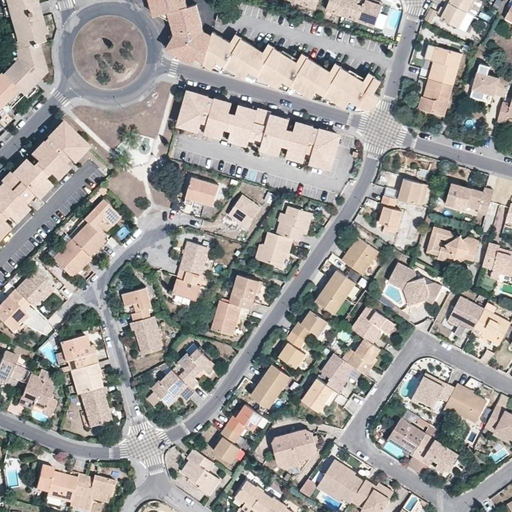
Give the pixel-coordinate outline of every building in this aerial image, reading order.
[(37,5),(35,0),(5,0),(7,6),(8,7),(12,24),(15,34),(11,35),(15,49),(18,59),(15,59),(14,60),(16,62),(3,74),(23,95),(32,85),(35,82),(25,72),(32,65),(41,74),(45,71),(44,66),(38,44),(44,42),(42,35),(45,34),(43,26),(40,17),(30,20),(31,23),(28,24),(23,5),(26,4),(27,8),(37,5)] [(186,0),(154,0),(157,11),(167,16),(169,15),(173,14),(181,40),(176,41),(181,56),(193,53),(194,58),(204,61),(212,34),(203,32),(194,3),(188,5),(186,0)] [(302,0),(301,4),(317,10),(320,0),(302,0)] [(333,0),(329,11),(344,17),(350,0),(333,0)] [(350,0),(344,17),(360,22),(368,0),(350,0)] [(377,1),(373,0),(368,0),(360,22),(377,28),(384,7),(376,4),(377,1)] [(445,0),(447,1),(467,11),(472,0),(445,0)] [(442,15),(441,18),(459,27),(468,11),(467,11),(447,1),(440,14),(442,15)] [(40,17),(37,5),(27,8),(26,4),(23,5),(28,24),(31,23),(30,20),(40,17)] [(232,11),(220,7),(216,20),(228,24),(232,11)] [(430,7),(425,19),(431,22),(436,10),(430,7)] [(176,41),(181,40),(173,14),(169,15),(175,38),(176,41)] [(212,32),(212,34),(204,61),(204,63),(210,66),(214,59),(220,62),(232,43),(212,32)] [(243,37),(237,34),(232,43),(238,46),(242,39),(243,37)] [(175,38),(170,39),(176,58),(181,56),(176,41),(175,38)] [(242,39),(238,46),(226,66),(240,74),(250,79),(254,73),(265,52),(242,39)] [(223,72),(226,66),(238,46),(232,43),(220,62),(216,70),(223,72)] [(276,47),(270,44),(265,52),(272,56),(275,49),(276,47)] [(433,62),(437,62),(435,72),(431,71),(428,79),(452,86),(460,54),(436,47),(432,61),(433,62)] [(307,92),(316,97),(320,91),(328,95),(341,102),(349,107),(353,101),(360,105),(368,109),(376,103),(378,97),(374,94),(380,81),(374,77),(370,84),(363,81),(341,68),(336,75),(330,71),(307,59),(304,64),(298,61),(275,49),(272,56),(265,52),(254,73),(263,77),(275,84),(283,88),(286,82),(294,86),(307,92)] [(298,61),(304,64),(307,59),(308,57),(302,53),(298,61)] [(220,62),(214,59),(210,66),(216,70),(220,62)] [(341,66),(335,63),(330,71),(336,75),(341,68),(341,66)] [(41,74),(32,65),(25,72),(34,81),(41,74)] [(238,76),(240,74),(226,66),(223,72),(238,76)] [(375,76),(368,72),(363,81),(370,84),(374,77),(375,76)] [(500,77),(499,78),(478,72),(475,79),(473,89),(495,95),(495,94),(505,96),(509,79),(500,77)] [(12,105),(23,95),(3,74),(2,73),(0,74),(0,97),(1,98),(3,97),(12,105)] [(250,79),(249,80),(259,82),(263,77),(254,73),(250,79)] [(263,77),(259,82),(274,87),(275,84),(263,77)] [(426,88),(430,89),(428,98),(424,97),(422,97),(419,109),(444,116),(452,86),(428,79),(426,88)] [(291,92),(294,86),(286,82),(283,88),(282,89),(291,92)] [(35,88),(32,85),(23,95),(26,98),(35,88)] [(305,96),(307,92),(294,86),(291,92),(305,96)] [(316,97),(316,98),(325,101),(328,95),(320,91),(316,97)] [(268,115),(265,125),(253,122),(256,111),(237,106),(234,116),(227,114),(230,104),(212,99),(212,101),(206,99),(206,98),(190,93),(188,102),(184,101),(180,116),(184,117),(181,127),(197,132),(198,129),(200,122),(205,123),(203,131),(203,134),(221,139),(223,129),(230,131),(227,140),(247,146),(248,143),(250,136),(261,139),(259,146),(258,149),(278,155),(281,145),(287,147),(285,157),(301,162),(302,159),(304,152),(310,154),(308,161),(308,164),(324,169),(327,159),(330,160),(334,145),(331,144),(333,133),(317,129),(317,131),(310,129),(311,127),(295,123),(292,133),(284,131),(287,120),(268,115)] [(328,95),(325,101),(339,105),(341,102),(328,95)] [(0,105),(6,111),(12,105),(3,97),(1,98),(0,97),(0,105)] [(511,99),(510,105),(503,102),(497,122),(506,124),(508,117),(509,114),(511,115),(511,99)] [(349,107),(348,108),(357,111),(360,105),(353,101),(349,107)] [(268,115),(269,111),(257,108),(256,111),(253,122),(265,125),(268,115)] [(22,184),(12,193),(3,184),(0,186),(0,237),(9,228),(2,221),(7,215),(15,222),(28,209),(25,205),(20,201),(30,192),(34,196),(37,199),(43,193),(51,185),(44,178),(49,173),(56,180),(61,175),(69,167),(66,164),(62,160),(64,156),(69,161),(72,163),(84,151),(76,143),(79,139),(70,130),(66,134),(58,127),(46,139),(48,141),(45,143),(43,142),(31,155),(38,162),(33,167),(25,161),(12,174),(22,184)] [(250,136),(248,143),(259,146),(261,139),(250,136)] [(308,161),(310,154),(304,152),(302,159),(308,161)] [(1,182),(3,184),(12,193),(22,184),(12,174),(10,173),(1,182)] [(213,205),(219,184),(192,177),(187,197),(195,200),(206,203),(213,205)] [(420,206),(427,186),(403,178),(397,200),(420,206)] [(445,203),(465,208),(467,205),(478,209),(477,212),(486,215),(494,189),(484,187),(483,191),(471,188),(470,191),(466,190),(464,186),(458,184),(457,188),(451,186),(445,203)] [(34,196),(30,192),(20,201),(25,205),(34,196)] [(396,228),(401,212),(392,209),(395,199),(382,195),(379,206),(382,206),(379,217),(377,223),(384,225),(396,228)] [(260,208),(244,197),(231,216),(247,227),(260,208)] [(92,229),(102,219),(112,227),(120,218),(102,201),(83,220),(87,224),(92,229)] [(465,210),(465,208),(445,203),(444,208),(450,209),(464,213),(465,210)] [(303,234),(305,229),(308,230),(313,213),(288,207),(286,214),(284,223),(280,222),(277,234),(294,239),(301,241),(303,234)] [(87,224),(72,241),(89,257),(105,241),(92,229),(87,224)] [(429,248),(440,251),(438,257),(437,259),(453,263),(454,261),(455,258),(462,253),(465,257),(473,259),(478,241),(473,238),(468,237),(464,239),(460,242),(458,238),(455,237),(456,234),(439,229),(438,232),(433,231),(429,248)] [(272,232),(267,231),(263,245),(259,244),(255,259),(256,259),(273,264),(282,266),(286,253),(289,254),(291,248),(294,239),(277,234),(272,232)] [(377,250),(357,236),(341,260),(362,274),(377,250)] [(91,259),(89,257),(72,241),(53,261),(55,262),(71,278),(76,273),(77,274),(91,259)] [(107,243),(105,241),(89,257),(91,259),(107,243)] [(208,248),(188,242),(179,269),(200,275),(205,258),(208,248)] [(492,271),(500,273),(511,276),(511,253),(509,253),(508,255),(501,252),(502,249),(499,248),(499,246),(489,243),(482,266),(492,269),(492,271)] [(429,248),(427,254),(438,257),(440,251),(429,248)] [(454,261),(458,262),(465,257),(462,253),(455,258),(454,261)] [(426,284),(423,276),(415,278),(412,270),(397,262),(387,281),(399,288),(403,290),(404,295),(415,301),(425,299),(433,303),(441,286),(434,282),(426,284)] [(172,293),(174,294),(193,300),(196,300),(203,276),(200,275),(179,269),(172,293)] [(329,277),(325,283),(345,297),(356,281),(337,269),(334,275),(332,279),(329,277)] [(492,271),(490,277),(498,280),(500,273),(492,271)] [(32,307),(40,300),(41,301),(43,302),(54,291),(35,272),(16,291),(31,305),(32,307)] [(263,282),(239,276),(232,297),(251,302),(254,293),(257,293),(259,294),(263,282)] [(320,295),(316,301),(334,313),(345,297),(325,283),(321,289),(323,291),(320,295)] [(125,307),(139,303),(141,312),(133,314),(135,322),(150,318),(148,308),(151,307),(146,288),(122,294),(125,307)] [(399,288),(402,304),(409,308),(422,303),(425,299),(415,301),(404,295),(403,290),(399,288)] [(0,307),(0,321),(8,329),(14,323),(19,328),(21,330),(25,326),(23,324),(29,318),(24,313),(31,305),(16,291),(0,307)] [(474,326),(484,307),(460,295),(449,316),(460,323),(472,329),(474,326)] [(41,301),(40,300),(32,307),(34,308),(41,301)] [(220,301),(219,304),(213,325),(212,329),(231,334),(236,315),(239,316),(242,307),(220,301)] [(381,334),(380,331),(381,328),(385,331),(391,322),(366,305),(350,328),(364,338),(371,343),(375,337),(379,337),(381,334)] [(474,326),(483,331),(492,336),(491,339),(499,343),(511,321),(484,307),(474,326)] [(306,317),(302,324),(312,331),(318,335),(328,321),(312,310),(306,317)] [(239,316),(236,315),(231,334),(233,335),(239,316)] [(135,331),(138,330),(143,345),(139,346),(142,356),(162,350),(159,340),(163,339),(158,324),(156,316),(150,318),(135,322),(130,323),(132,331),(135,331)] [(449,316),(448,319),(458,326),(460,323),(449,316)] [(300,322),(297,325),(309,334),(312,331),(302,324),(300,322)] [(394,323),(391,322),(385,331),(388,332),(394,323)] [(8,329),(13,334),(19,328),(14,323),(8,329)] [(297,325),(293,331),(305,340),(309,334),(297,325)] [(301,345),(305,340),(293,331),(289,337),(301,345)] [(483,331),(481,334),(491,339),(492,336),(483,331)] [(60,342),(65,362),(94,353),(92,345),(88,346),(85,347),(81,336),(60,342)] [(287,339),(290,342),(299,348),(301,345),(289,337),(287,339)] [(374,363),(371,361),(374,356),(380,348),(371,343),(364,338),(348,362),(353,366),(366,375),(374,363)] [(285,348),(280,356),(296,367),(306,353),(299,348),(290,342),(285,348)] [(179,361),(186,369),(179,376),(187,385),(193,390),(200,382),(199,381),(195,377),(211,360),(198,348),(191,355),(188,352),(179,361)] [(32,373),(15,366),(18,357),(4,351),(0,362),(0,379),(7,383),(10,377),(26,385),(31,374),(32,373)] [(97,364),(94,353),(68,361),(71,372),(97,364)] [(334,353),(324,369),(332,375),(326,384),(333,389),(339,393),(344,385),(341,384),(348,375),(353,366),(348,362),(334,353)] [(195,377),(199,381),(215,364),(211,360),(195,377)] [(77,395),(81,394),(102,388),(99,378),(102,377),(98,364),(97,364),(71,372),(75,386),(77,395)] [(264,373),(260,378),(279,392),(290,377),(272,364),(268,370),(267,373),(264,373)] [(179,376),(173,370),(161,382),(162,384),(165,386),(157,396),(161,400),(169,407),(178,398),(176,397),(180,392),(182,394),(187,400),(195,392),(193,390),(187,385),(179,376)] [(425,371),(423,375),(435,381),(437,378),(425,371)] [(26,385),(21,397),(34,402),(33,406),(45,411),(46,408),(54,411),(56,405),(57,402),(56,400),(50,398),(55,386),(37,379),(38,377),(31,374),(26,385)] [(350,376),(348,375),(341,384),(344,385),(350,376)] [(437,378),(435,381),(423,375),(412,394),(432,405),(439,393),(448,397),(454,387),(437,378)] [(251,396),(261,403),(269,407),(279,392),(260,378),(256,385),(258,386),(255,390),(251,396)] [(326,384),(317,378),(301,400),(313,408),(318,412),(324,403),(333,389),(326,384)] [(165,386),(162,384),(153,392),(157,396),(165,386)] [(448,397),(445,405),(464,415),(475,421),(486,400),(456,384),(454,387),(448,397)] [(109,424),(105,409),(108,408),(105,397),(107,396),(104,388),(102,388),(81,394),(86,411),(91,428),(109,424)] [(339,393),(333,389),(324,403),(330,406),(339,393)] [(161,400),(157,396),(150,403),(154,407),(161,400)] [(21,397),(19,404),(32,409),(33,406),(34,402),(21,397)] [(241,411),(237,418),(246,424),(254,429),(264,416),(246,404),(241,411)] [(494,430),(496,427),(511,435),(511,413),(507,411),(495,405),(485,426),(494,430)] [(51,418),(54,411),(46,408),(45,411),(44,414),(51,418)] [(246,424),(237,418),(241,411),(239,409),(232,420),(244,427),(246,424)] [(400,417),(390,433),(401,440),(398,445),(421,459),(434,439),(400,417)] [(240,434),(244,427),(232,420),(228,426),(240,434)] [(224,431),(228,435),(236,440),(240,434),(228,426),(224,431)] [(511,442),(511,435),(496,427),(494,430),(494,432),(511,442)] [(277,442),(282,441),(284,448),(275,450),(278,461),(286,466),(299,463),(298,457),(312,454),(317,447),(314,434),(307,435),(306,430),(276,437),(277,442)] [(236,440),(228,435),(224,431),(217,442),(219,443),(224,436),(234,443),(236,440)] [(390,433),(387,438),(398,445),(401,440),(390,433)] [(232,462),(241,448),(234,443),(224,436),(219,443),(214,450),(232,462)] [(284,448),(282,441),(277,442),(276,437),(274,446),(275,450),(284,448)] [(429,464),(431,462),(443,470),(448,462),(452,465),(458,454),(434,439),(421,459),(429,464)] [(183,472),(193,478),(201,484),(200,487),(210,495),(221,479),(210,471),(215,463),(195,449),(188,458),(191,460),(195,462),(192,466),(188,464),(183,472)] [(326,478),(321,485),(342,498),(350,503),(352,500),(361,485),(350,478),(352,475),(354,473),(348,470),(333,460),(323,476),(326,478)] [(286,466),(294,472),(301,469),(299,463),(286,466)] [(48,493),(47,497),(71,502),(77,481),(77,478),(54,473),(54,468),(40,466),(35,491),(48,493)] [(87,475),(79,474),(77,478),(77,481),(85,483),(86,479),(87,475)] [(93,480),(86,479),(85,483),(77,481),(71,502),(70,505),(91,510),(96,492),(101,493),(110,496),(112,497),(116,480),(94,475),(93,477),(93,480)] [(258,484),(259,481),(250,475),(247,478),(256,485),(258,484)] [(361,485),(363,482),(352,475),(350,478),(361,485)] [(326,478),(323,476),(316,486),(319,488),(321,485),(326,478)] [(311,496),(317,482),(307,477),(300,491),(311,496)] [(200,487),(201,484),(193,478),(191,481),(200,487)] [(247,478),(236,494),(246,501),(244,504),(242,507),(240,506),(235,511),(236,511),(247,511),(250,508),(253,505),(263,490),(264,488),(258,484),(256,485),(247,478)] [(361,485),(352,500),(362,507),(370,511),(379,511),(388,498),(374,489),(376,487),(365,479),(363,482),(361,485)] [(392,491),(378,482),(376,487),(374,489),(388,498),(392,491)] [(264,488),(263,490),(273,497),(274,495),(276,492),(266,485),(264,488)] [(319,488),(318,490),(339,503),(342,498),(321,485),(319,488)] [(263,490),(253,505),(262,511),(271,511),(280,499),(274,495),(273,497),(263,490)] [(109,502),(110,496),(101,493),(99,500),(109,502)] [(244,504),(246,501),(236,494),(234,497),(244,504)] [(294,511),(287,506),(287,504),(280,499),(271,511),(294,511)] [(287,504),(287,506),(294,511),(296,511),(299,508),(289,502),(287,504)]
